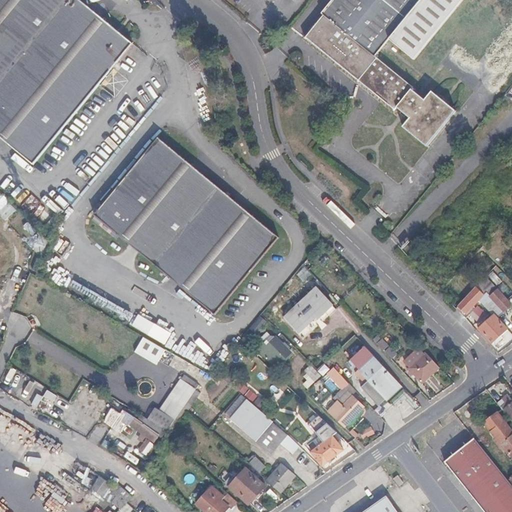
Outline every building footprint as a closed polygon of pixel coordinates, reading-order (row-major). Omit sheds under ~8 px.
[(0,0),(0,134),(35,162),(68,122),(134,41),(83,0),(0,0)] [(307,37),(375,94),(393,71),(376,56),(389,39),(408,54),(451,0),(333,0),(323,12),(325,14),(307,37)] [(464,0),(451,0),(408,54),(414,60),(464,0)] [(393,71),(375,94),(395,111),(396,108),(408,119),(402,127),(426,148),(455,113),(430,93),(424,101),(411,91),(413,88),(393,71)] [(278,237),(158,133),(93,209),(213,313),(278,237)] [(311,275),(305,268),(298,274),(304,281),(311,275)] [(486,277),(458,308),(464,314),(472,305),(474,307),(481,300),(494,315),(497,318),(511,304),(486,277)] [(316,287),(285,317),(300,333),(317,317),(319,319),(333,306),(316,287)] [(494,315),(479,329),(493,344),(508,330),(497,318),(494,315)] [(261,317),(255,325),(260,330),(267,322),(261,317)] [(166,350),(143,337),(134,352),(157,365),(166,350)] [(275,338),(264,349),(281,365),(292,354),(275,338)] [(397,380),(361,341),(345,355),(354,365),(350,368),(360,379),(356,383),(373,401),(397,380)] [(423,383),(441,368),(426,353),(409,369),(423,383)] [(335,367),(329,372),(340,384),(346,379),(335,367)] [(184,375),(170,398),(185,407),(199,385),(184,375)] [(94,386),(91,384),(84,397),(87,399),(94,386)] [(334,417),(345,428),(365,407),(354,396),(334,417)] [(507,406),(503,409),(508,416),(511,420),(511,400),(508,396),(503,400),(507,406)] [(148,419),(169,432),(185,407),(170,398),(168,397),(159,410),(155,408),(148,419)] [(272,422),(247,400),(230,420),(257,442),(272,422)] [(160,435),(165,438),(169,432),(148,419),(144,417),(141,422),(136,419),(138,416),(129,410),(129,411),(126,409),(122,414),(113,408),(105,421),(122,433),(128,423),(155,441),(160,435)] [(511,420),(508,416),(506,419),(503,415),(500,416),(498,413),(485,423),(510,455),(511,453),(511,420)] [(298,446),(272,422),(257,442),(272,454),(279,445),(291,455),(298,446)] [(337,432),(328,423),(318,431),(326,441),(312,452),(323,466),(344,449),(334,435),(337,432)] [(511,511),(511,485),(509,482),(475,439),(446,462),(485,511),(511,511)] [(257,460),(251,467),(263,477),(268,470),(257,460)] [(268,481),(281,493),(297,476),(283,463),(268,481)] [(266,486),(246,468),(230,488),(249,505),(266,486)] [(400,485),(404,482),(399,475),(395,478),(400,485)] [(109,495),(112,498),(115,495),(125,504),(132,496),(119,484),(109,495)] [(232,510),(238,502),(221,487),(215,495),(208,490),(198,502),(207,511),(206,511),(225,511),(229,508),(232,510)] [(115,495),(112,498),(122,507),(125,504),(115,495)] [(399,511),(393,503),(379,511),(399,511)]
